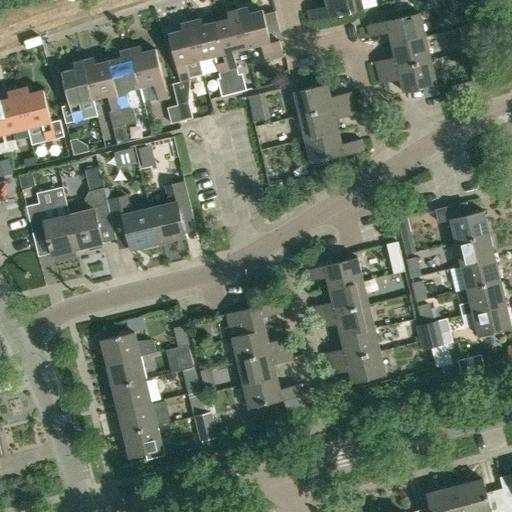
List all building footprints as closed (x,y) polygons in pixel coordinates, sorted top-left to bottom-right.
[(326,0),(327,5),(308,9),(311,21),(364,9),(361,0),(326,0)] [(238,9),(248,48),(262,44),(265,58),(266,60),(274,58),(284,56),(280,39),(270,41),(264,14),(263,9),(249,12),(248,6),(238,9)] [(233,51),(247,48),(248,48),(238,9),(228,11),(229,17),(216,20),(232,87),(233,93),(246,90),(242,73),(238,74),(233,51)] [(392,44),(426,36),(420,12),(367,25),(370,36),(389,32),(392,44)] [(203,23),(201,17),(191,20),(204,74),(201,59),(215,56),(220,78),(218,79),(220,89),(221,96),(233,93),(232,87),(216,20),(203,23)] [(182,28),(169,32),(181,81),(190,79),(190,77),(204,74),(191,20),(181,22),(182,28)] [(426,36),(392,44),(395,56),(376,61),(378,72),(431,60),(426,36)] [(141,44),(131,47),(140,86),(143,98),(144,97),(147,100),(158,97),(158,99),(168,97),(156,48),(142,51),(141,44)] [(477,44),(467,46),(473,72),(483,69),(477,44)] [(140,86),(131,47),(121,49),(122,56),(109,59),(125,124),(136,121),(133,109),(130,109),(126,90),(140,86)] [(94,56),(84,58),(94,98),(108,95),(111,110),(109,110),(117,144),(128,141),(124,124),(125,124),(109,59),(96,62),(94,56)] [(70,104),(62,106),(66,122),(83,118),(79,101),(94,98),(84,58),(74,61),(76,67),(62,71),(70,104)] [(437,84),(431,60),(378,72),(381,84),(401,79),(404,91),(437,84)] [(483,70),(462,76),(465,87),(486,81),(483,70)] [(299,114),(352,102),(350,91),(331,96),(328,83),(294,91),(299,114)] [(30,92),(28,85),(19,87),(29,127),(43,124),(47,140),(64,136),(60,120),(52,122),(44,89),(30,92)] [(29,127),(19,87),(8,90),(10,97),(0,99),(0,111),(9,149),(18,147),(14,131),(29,127)] [(263,93),(250,94),(253,119),(265,118),(263,93)] [(189,102),(178,104),(182,120),(193,117),(189,102)] [(355,114),(352,102),(299,114),(305,138),(339,131),(336,118),(355,114)] [(182,120),(178,104),(168,107),(172,123),(182,120)] [(0,149),(0,151),(9,149),(0,111),(0,149)] [(342,143),(339,131),(305,138),(310,162),(364,150),(361,138),(342,143)] [(115,153),(118,168),(136,164),(133,149),(115,153)] [(38,163),(36,155),(24,158),(26,166),(38,163)] [(0,176),(13,173),(13,172),(10,159),(0,161),(0,176)] [(100,167),(87,169),(90,188),(103,186),(100,167)] [(33,175),(20,178),(22,189),(35,186),(33,175)] [(170,202),(150,206),(159,241),(186,235),(185,233),(196,230),(185,181),(166,185),(170,202)] [(85,199),(87,209),(69,213),(78,248),(103,242),(98,222),(112,219),(107,200),(104,187),(90,190),(85,199)] [(52,205),(42,207),(40,202),(27,205),(34,237),(47,234),(52,254),(53,254),(55,259),(68,256),(67,251),(78,248),(69,213),(65,195),(55,197),(52,205)] [(131,211),(127,195),(107,200),(112,219),(116,239),(119,249),(131,246),(131,248),(159,241),(150,206),(131,211)] [(484,210),(469,214),(466,202),(436,210),(439,223),(451,220),(456,242),(489,234),(484,210)] [(401,236),(405,254),(417,252),(412,233),(401,236)] [(495,257),(489,234),(456,242),(462,266),(495,257)] [(388,243),(390,255),(400,253),(397,241),(388,243)] [(331,289),(363,281),(358,257),(305,269),(307,282),(328,277),(331,289)] [(422,275),(420,267),(418,257),(407,259),(411,278),(422,275)] [(495,257),(462,266),(468,289),(501,281),(495,257)] [(412,282),(416,301),(428,298),(423,280),(412,282)] [(363,281),(331,289),(334,301),(314,306),(316,317),(369,304),(363,281)] [(506,304),(501,281),(468,289),(471,301),(459,303),(462,315),(473,312),(506,304)] [(233,337),(266,329),(263,317),(282,312),(279,300),(227,313),(233,337)] [(422,324),(433,321),(429,303),(418,306),(422,324)] [(369,304),(316,317),(319,328),(339,323),(342,335),(374,328),(369,304)] [(506,304),(473,312),(462,315),(465,326),(476,324),(479,336),(511,328),(511,327),(511,326),(511,325),(511,312),(509,314),(506,304)] [(446,318),(433,321),(422,324),(417,326),(423,349),(445,343),(442,333),(450,331),(446,318)] [(189,344),(184,325),(174,328),(178,346),(189,344)] [(374,328),(342,335),(345,348),(325,352),(327,363),(380,351),(374,328)] [(266,329),(233,337),(239,360),(291,348),(288,337),(269,341),(266,329)] [(157,351),(154,338),(138,340),(136,331),(103,339),(108,363),(141,355),(142,355),(157,351)] [(293,359),(291,348),(239,360),(244,384),(277,376),(274,364),(293,359)] [(195,367),(190,349),(180,351),(184,370),(195,367)] [(386,375),(380,351),(327,363),(330,374),(350,370),(353,383),(386,375)] [(147,378),(142,355),(141,355),(108,363),(114,386),(147,378)] [(207,360),(198,362),(200,371),(209,369),(207,360)] [(201,390),(196,372),(185,374),(190,393),(201,390)] [(280,389),(277,376),(244,384),(250,408),(302,395),(300,384),(280,389)] [(147,378),(114,386),(120,410),(153,402),(147,378)] [(206,412),(201,390),(190,393),(195,415),(206,412)] [(158,425),(153,402),(120,410),(125,433),(158,425)] [(211,413),(196,416),(201,440),(217,436),(211,413)] [(158,425),(125,433),(131,457),(146,453),(148,459),(165,455),(158,425)] [(462,511),(491,511),(483,479),(455,487),(462,511)] [(462,511),(455,487),(428,494),(432,511),(462,511)]
